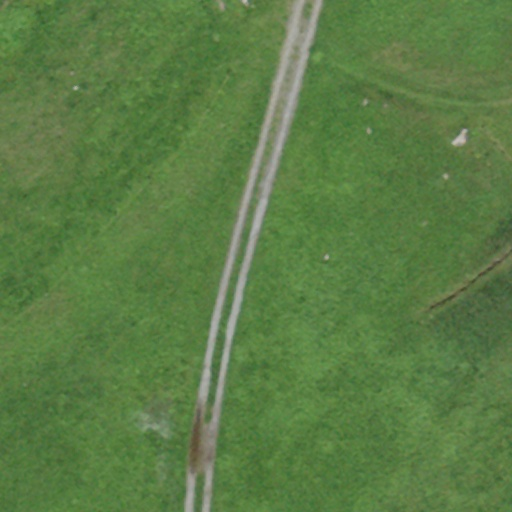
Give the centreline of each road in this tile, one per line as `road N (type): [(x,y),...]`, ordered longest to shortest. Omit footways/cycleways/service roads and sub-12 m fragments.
road 1 (track): [(208,511),(210,456),(314,0)]
road 2 (track): [(296,60),(214,49),(0,267)]
